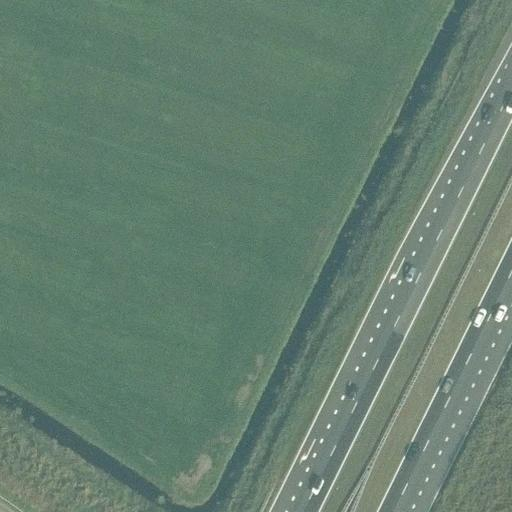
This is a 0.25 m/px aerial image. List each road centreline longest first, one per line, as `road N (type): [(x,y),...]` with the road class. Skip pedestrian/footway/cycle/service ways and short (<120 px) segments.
road 1 (motorway): [(511,84),(302,511)]
road 2 (motorway): [(393,511),(511,269)]
